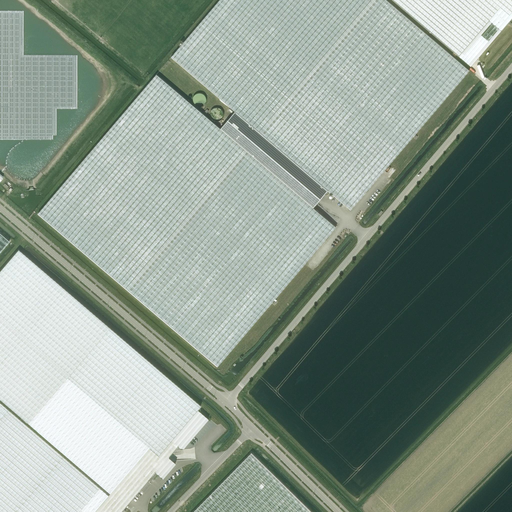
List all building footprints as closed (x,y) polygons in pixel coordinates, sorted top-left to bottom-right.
[(217,366),(334,229),(336,227),(313,207),(328,190),(351,209),(389,165),(469,70),(386,0),(219,0),(171,57),(235,111),(220,128),(157,74),(150,82),(38,213),(217,366)] [(511,0),(392,0),(459,56),(489,20),(501,31),(511,17),(511,0)] [(206,101),(206,100),(206,99),(205,98),(205,97),(204,96),(203,95),(202,95),(201,94),(199,94),(197,95),(196,95),(195,96),(194,97),(193,98),(193,99),(193,101),(193,102),(193,103),(194,104),(195,105),(196,106),(197,106),(198,107),(199,107),(201,107),(202,106),(203,106),(204,105),(205,104),(205,103),(206,102),(206,101)] [(224,115),(223,113),(223,112),(222,110),(221,110),(219,109),(218,109),(216,108),(215,109),(214,109),(213,110),(212,111),(211,112),(211,113),(210,114),(210,115),(210,117),(211,118),(211,119),(212,120),(213,121),(214,121),(216,122),(217,122),(219,122),(220,121),(222,120),(222,119),(223,118),(223,117),(224,115)] [(0,251),(9,241),(0,233),(0,251)] [(0,398),(110,493),(93,511),(120,511),(148,480),(149,481),(156,473),(155,472),(177,445),(171,440),(201,406),(18,249),(0,270),(0,398)] [(311,511),(251,453),(193,511),(311,511)]
